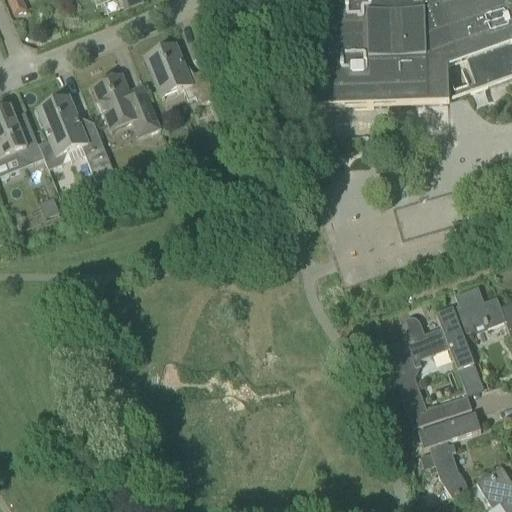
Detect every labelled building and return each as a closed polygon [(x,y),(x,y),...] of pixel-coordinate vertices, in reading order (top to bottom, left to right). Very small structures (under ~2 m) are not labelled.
[(12,0),(6,3),(13,20),(27,14),(20,0),(12,0)] [(118,0),(124,13),(142,6),(139,0),(118,0)] [(511,0),(305,0),(310,114),(449,108),(447,73),(466,66),(476,95),(511,82),(511,0)] [(198,110),(214,103),(205,73),(188,80),(175,49),(144,61),(152,80),(161,103),(183,94),(187,104),(195,101),(198,110)] [(135,106),(133,107),(121,79),(92,92),(99,110),(110,136),(132,127),(138,142),(160,133),(157,123),(149,105),(137,110),(135,106)] [(109,167),(93,127),(81,132),(68,101),(53,107),(52,104),(41,108),(42,112),(36,114),(49,145),(38,149),(43,164),(48,175),(85,160),(97,188),(115,180),(109,167)] [(43,164),(38,149),(32,136),(21,140),(9,112),(0,115),(0,169),(17,162),(31,168),(33,168),(43,164)] [(436,319),(457,375),(474,369),(461,336),(465,335),(467,339),(475,336),(473,332),(484,328),(486,334),(505,327),(511,346),(511,345),(496,302),(483,307),(477,292),(454,301),(460,316),(454,318),(452,313),(436,319)] [(511,307),(500,312),(496,302),(511,345),(511,307)] [(457,375),(436,319),(435,319),(441,334),(424,340),(421,330),(420,328),(419,327),(418,325),(416,324),(415,323),(413,323),(411,323),(409,323),(408,323),(406,324),(404,325),(403,326),(402,328),(401,329),(401,331),(401,333),(401,334),(401,336),(404,343),(382,352),(396,389),(408,420),(412,434),(446,423),(441,409),(426,414),(414,383),(419,372),(421,371),(419,365),(449,354),(457,375)] [(452,504),(468,493),(457,475),(451,458),(455,457),(453,450),(448,451),(447,447),(480,436),(475,419),(418,438),(423,455),(429,453),(431,459),(420,462),(423,475),(435,471),(439,483),(452,504)] [(511,511),(511,487),(501,471),(476,487),(491,511),(493,511),(499,508),(501,511),(511,511)]
